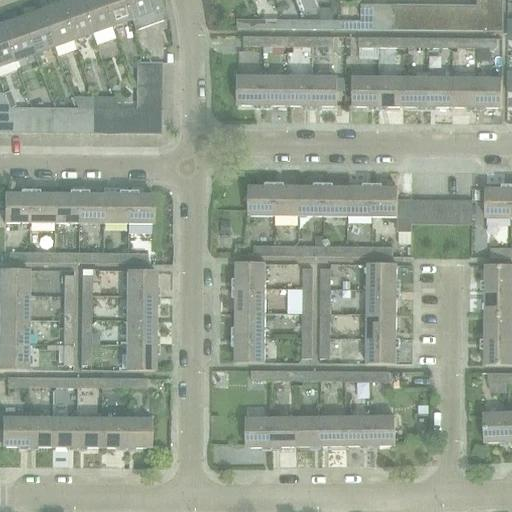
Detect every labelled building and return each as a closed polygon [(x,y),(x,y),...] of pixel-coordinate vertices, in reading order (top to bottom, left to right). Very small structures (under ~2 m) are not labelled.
[(78,0),(68,0),(58,4),(73,42),(92,35),(78,0)] [(101,0),(78,0),(92,35),(95,46),(115,39),(111,28),(101,0)] [(123,0),(101,0),(111,28),(131,21),(134,31),(135,31),(123,0)] [(123,0),(135,31),(168,20),(160,0),(123,0)] [(476,0),(477,7),(479,7),(478,32),(502,32),(502,0),(476,0)] [(58,4),(39,10),(54,49),(73,42),(58,4)] [(373,6),(361,6),(361,22),(361,31),(373,31),(373,6)] [(385,6),(373,6),(373,31),(385,31),(385,6)] [(397,6),(385,6),(385,31),(397,31),(397,6)] [(409,6),(397,6),(397,31),(408,31),(409,6)] [(420,6),(409,6),(408,31),(420,32),(420,6)] [(432,6),(420,6),(420,32),(432,32),(432,6)] [(444,6),(432,6),(432,32),(443,32),(444,6)] [(455,6),(444,6),(443,32),(455,32),(455,6)] [(467,6),(455,6),(455,32),(467,32),(467,6)] [(477,7),(467,6),(467,32),(478,32),(479,7),(477,7)] [(39,10),(20,17),(34,56),(54,49),(39,10)] [(20,17),(0,24),(15,63),(34,56),(20,17)] [(238,21),(237,30),(258,30),(258,21),(238,21)] [(258,21),(258,30),(279,30),(279,21),(258,21)] [(279,21),(279,30),(299,30),(299,22),(279,21)] [(320,22),(299,22),(299,30),(320,31),(320,22)] [(320,22),(320,31),(340,31),(341,22),(320,22)] [(341,22),(340,31),(361,31),(361,22),(341,22)] [(0,24),(0,68),(15,63),(0,24)] [(243,38),(243,48),(263,48),(263,38),(243,38)] [(288,38),(263,38),(263,48),(288,48),(288,38)] [(288,38),(288,48),(312,49),(312,39),(288,38)] [(312,39),(312,49),(333,49),(333,39),(312,39)] [(359,39),(359,49),(378,49),(378,39),(359,39)] [(403,40),(378,39),(378,49),(403,49),(403,40)] [(403,40),(403,49),(427,50),(427,40),(403,40)] [(427,40),(427,50),(452,50),(452,40),(427,40)] [(452,40),(452,50),(476,50),(476,40),(452,40)] [(476,40),(476,50),(498,50),(498,41),(476,40)] [(136,64),(136,76),(162,76),(162,64),(136,64)] [(136,76),(136,87),(162,87),(162,76),(136,76)] [(253,110),(263,110),(263,78),(238,78),(238,107),(253,107),(253,110)] [(272,107),(287,107),(287,78),(263,78),(263,110),(272,110),(272,107)] [(302,110),(311,110),(311,79),(287,78),(287,107),(302,107),(302,110)] [(337,79),(311,79),(311,110),(321,110),(321,107),(336,108),(337,79)] [(368,111),(378,111),(378,79),(353,79),(352,108),(368,108),(368,111)] [(387,108),(402,108),(402,79),(378,79),(378,111),(387,111),(387,108)] [(417,112),(426,112),(427,80),(402,79),(402,108),(417,108),(417,112)] [(436,109),(451,109),(451,80),(427,80),(426,112),(436,112),(436,109)] [(466,112),(475,112),(475,80),(451,80),(451,109),(466,109),(466,112)] [(501,80),(475,80),(475,112),(484,112),(485,109),(500,109),(501,80)] [(136,87),(136,99),(162,99),(162,87),(136,87)] [(0,94),(0,134),(21,134),(22,109),(10,109),(4,95),(0,94)] [(92,98),(73,98),(77,109),(79,109),(91,109),(96,109),(92,98)] [(114,98),(92,98),(96,109),(102,109),(113,110),(118,110),(114,98)] [(136,99),(136,110),(136,111),(138,111),(149,111),(161,111),(162,99),(136,99)] [(22,109),(21,134),(33,134),(33,109),(22,109)] [(33,134),(45,135),(45,109),(33,109),(33,134)] [(45,135),(56,135),(56,109),(45,109),(45,135)] [(56,135),(68,135),(68,109),(56,109),(56,135)] [(68,109),(68,135),(79,135),(79,109),(77,109),(68,109)] [(79,109),(79,135),(91,135),(91,109),(79,109)] [(91,135),(102,135),(102,109),(96,109),(91,109),(91,135)] [(113,110),(102,109),(102,135),(113,135),(113,110)] [(113,110),(113,135),(125,135),(126,110),(118,110),(113,110)] [(136,110),(126,110),(125,135),(137,135),(138,111),(136,111),(136,110)] [(149,111),(138,111),(137,135),(149,135),(149,111)] [(161,111),(149,111),(149,135),(161,136),(161,111)] [(249,217),(274,218),(274,185),(265,185),(265,188),(249,188),(249,217)] [(274,218),(298,218),(299,189),(284,189),(284,185),(274,185),(274,218)] [(298,218),(323,218),(323,186),(314,186),(314,189),(299,189),(298,218)] [(323,218),(347,218),(348,189),(333,189),(333,186),(323,186),(323,218)] [(347,218),(372,218),(372,186),(363,186),(363,189),(348,189),(347,218)] [(382,186),(372,186),(372,218),(397,219),(397,230),(411,230),(411,226),(411,202),(397,201),(397,189),(382,189),(382,186)] [(485,219),(511,220),(511,187),(501,187),(501,190),(486,190),(485,219)] [(4,225),(29,225),(29,193),(20,192),(20,195),(4,195),(4,225)] [(29,225),(53,225),(54,196),(39,196),(39,193),(29,193),(29,225)] [(53,225),(78,225),(78,193),(69,193),(69,196),(54,196),(53,225)] [(78,225),(102,226),(102,197),(87,196),(88,193),(78,193),(78,225)] [(102,226),(126,226),(127,194),(117,194),(117,197),(102,197),(102,226)] [(136,194),(127,194),(126,226),(152,226),(152,197),(136,197),(136,194)] [(411,202),(411,226),(423,226),(423,202),(411,202)] [(423,202),(423,226),(435,226),(435,202),(423,202)] [(435,202),(435,226),(447,226),(447,202),(435,202)] [(447,202),(447,226),(459,226),(459,202),(447,202)] [(459,202),(459,226),(471,226),(471,202),(459,202)] [(254,247),(254,257),(273,257),(274,247),(254,247)] [(274,247),(273,257),(298,257),(298,248),(274,247)] [(298,248),(298,257),(323,258),(323,248),(298,248)] [(323,248),(323,258),(347,258),(347,248),(323,248)] [(347,248),(347,258),(372,258),(372,248),(347,248)] [(372,248),(372,258),(393,258),(393,249),(372,248)] [(490,249),(490,259),(510,259),(510,250),(490,249)] [(7,254),(6,264),(28,264),(28,254),(7,254)] [(28,254),(28,264),(53,264),(53,254),(28,254)] [(53,254),(53,264),(77,265),(77,254),(53,254)] [(77,254),(77,265),(102,265),(102,254),(77,254)] [(102,254),(102,265),(126,265),(126,255),(102,254)] [(126,255),(126,265),(148,265),(148,255),(126,255)] [(233,281),(233,290),(265,291),(265,265),(236,265),(236,281),(233,281)] [(367,266),(367,292),(399,292),(399,283),(396,282),(397,267),(367,266)] [(485,293),(511,292),(511,267),(485,267),(485,284),(482,284),(482,293),(485,293)] [(303,270),(303,291),(313,291),(313,270),(303,270)] [(321,270),(321,291),(331,291),(331,270),(321,270)] [(0,272),(0,297),(28,298),(28,273),(0,272)] [(126,273),(125,298),(158,299),(158,289),(155,289),(156,274),(126,273)] [(63,277),(63,298),(73,298),(73,277),(63,277)] [(82,277),(82,298),(91,298),(91,277),(82,277)] [(236,300),(235,315),(265,315),(265,291),(233,290),(233,300),(236,300)] [(303,291),(302,315),(313,315),(313,291),(303,291)] [(321,291),(321,315),(331,315),(331,291),(321,291)] [(367,292),(367,316),(396,316),(396,301),(399,301),(399,292),(367,292)] [(485,293),(484,317),(511,317),(511,292),(485,293)] [(0,321),(28,322),(28,298),(0,297),(0,321)] [(63,298),(63,323),(73,323),(73,298),(63,298)] [(82,298),(81,322),(91,322),(91,298),(82,298)] [(125,298),(125,323),(155,323),(155,308),(158,308),(158,299),(125,298)] [(232,329),(232,339),(264,339),(265,315),(235,315),(235,329),(232,329)] [(302,315),(302,340),(312,340),(313,315),(302,315)] [(321,315),(320,340),(330,340),(331,315),(321,315)] [(367,316),(367,340),(396,340),(396,316),(367,316)] [(511,317),(484,317),(484,341),(511,341),(511,317)] [(0,346),(28,346),(28,322),(0,321),(0,346)] [(81,322),(81,347),(91,347),(91,322),(81,322)] [(63,323),(63,347),(73,347),(73,323),(63,323)] [(125,323),(125,347),(158,347),(158,338),(155,338),(155,323),(125,323)] [(264,364),(264,339),(232,339),(232,348),(235,348),(235,364),(264,364)] [(302,340),(302,360),(312,360),(312,340),(302,340)] [(320,340),(320,361),(330,361),(330,340),(320,340)] [(396,340),(367,340),(366,365),(395,366),(396,349),(399,349),(399,340),(396,340)] [(511,366),(511,341),(484,341),(481,340),(481,350),(484,350),(484,366),(511,366)] [(0,371),(27,372),(28,346),(0,346),(0,371)] [(63,347),(62,367),(73,367),(73,347),(63,347)] [(81,347),(81,367),(90,367),(91,347),(81,347)] [(157,357),(158,347),(125,347),(124,372),(154,373),(154,357),(157,357)] [(251,372),(251,382),(271,382),(271,372),(251,372)] [(295,373),(271,372),(271,382),(295,383),(295,373)] [(320,373),(295,373),(295,383),(320,383),(320,373)] [(344,373),(320,373),(320,383),(344,383),(344,373)] [(369,373),(344,373),(344,383),(369,383),(369,373)] [(390,374),(369,373),(369,383),(389,384),(390,374)] [(488,375),(488,384),(508,385),(507,375),(488,375)] [(7,379),(7,389),(27,389),(27,379),(7,379)] [(27,379),(27,389),(51,389),(51,379),(27,379)] [(51,379),(51,389),(76,390),(76,380),(51,379)] [(76,380),(76,390),(100,390),(100,380),(76,380)] [(100,380),(100,390),(125,390),(125,380),(100,380)] [(125,380),(125,390),(146,390),(146,380),(125,380)] [(427,407),(417,407),(417,416),(428,415),(427,407)] [(501,447),(511,446),(509,415),(484,416),(485,444),(501,444),(501,447)] [(1,449),(16,449),(16,452),(26,452),(26,420),(3,419),(3,417),(0,416),(0,447),(1,448),(1,449)] [(369,419),(345,420),(345,448),(360,448),(360,451),(369,451),(369,419)] [(394,419),(369,419),(369,451),(379,451),(379,448),(394,448),(394,419)] [(26,420),(26,452),(35,452),(35,449),(50,449),(51,420),(26,420)] [(51,420),(50,449),(65,449),(65,452),(75,452),(75,420),(51,420)] [(75,420),(75,452),(84,453),(84,449),(100,450),(100,420),(75,420)] [(100,420),(100,450),(115,450),(115,453),(124,453),(124,421),(100,420)] [(263,452),(272,452),(272,420),(246,421),(247,449),(263,449),(263,452)] [(296,420),(272,420),(272,452),(282,452),(282,449),(296,449),(296,420)] [(320,420),(296,420),(296,449),(312,449),(312,452),(321,452),(321,449),(320,420)] [(345,420),(320,420),(321,449),(345,448),(345,420)] [(124,421),(124,453),(133,453),(134,450),(149,450),(149,421),(124,421)]
